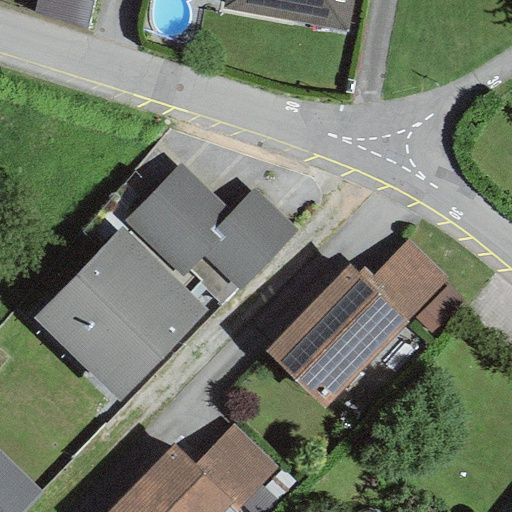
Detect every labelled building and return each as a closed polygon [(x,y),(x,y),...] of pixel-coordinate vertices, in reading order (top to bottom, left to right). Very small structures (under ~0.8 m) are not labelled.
[(87,0),(36,0),(33,12),(82,23),(87,0)] [(223,0),(222,9),(347,32),(352,0),(223,0)] [(236,288),(239,291),(296,231),(253,190),(231,212),(180,165),(124,222),(181,277),(189,272),(219,306),(236,288)] [(207,310),(121,226),(31,318),(119,403),(207,310)] [(406,322),(447,279),(406,240),(372,276),(363,268),(357,274),(406,322)] [(348,265),(265,352),(323,409),(406,322),(357,274),(348,265)] [(433,335),(464,301),(445,284),(414,317),(433,335)] [(241,505),(278,467),(233,424),(192,466),(231,504),(237,510),(241,505)] [(173,445),(107,511),(222,511),(231,504),(192,466),(173,445)] [(0,511),(22,511),(42,493),(0,454),(0,511)] [(265,511),(293,483),(278,467),(241,505),(248,511),(265,511)] [(431,511),(420,503),(412,511),(431,511)]
